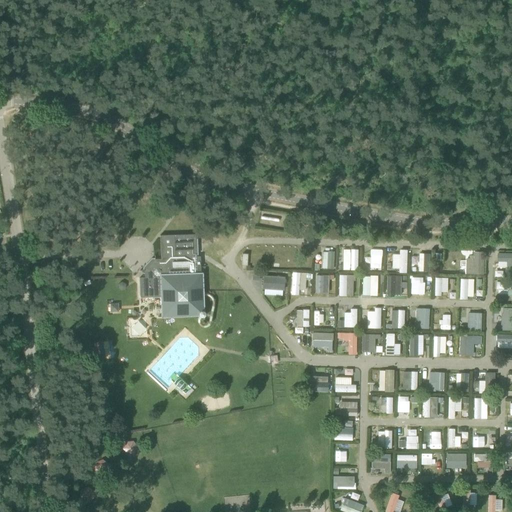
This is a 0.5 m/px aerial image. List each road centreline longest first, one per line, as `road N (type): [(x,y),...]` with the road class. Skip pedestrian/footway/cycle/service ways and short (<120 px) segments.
road 1 (unclassified): [(511,220),(396,217),(252,191),(198,173),(78,107),(0,100)]
road 2 (unclassified): [(46,511),(0,154)]
